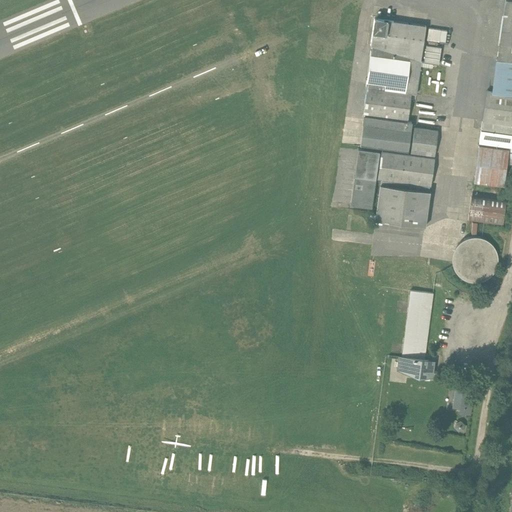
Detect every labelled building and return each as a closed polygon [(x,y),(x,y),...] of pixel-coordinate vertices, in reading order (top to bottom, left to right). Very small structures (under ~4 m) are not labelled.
[(511,0),(505,0),(496,60),(511,61),(511,0)] [(425,27),(374,19),(370,45),(372,46),(420,61),(425,27)] [(440,31),(428,29),(427,41),(439,42),(440,31)] [(440,47),(425,45),(422,67),(432,68),(432,63),(438,64),(440,47)] [(370,57),(420,63),(420,61),(372,46),(370,57)] [(370,57),(366,82),(367,82),(416,88),(420,63),(370,57)] [(511,86),(511,61),(496,60),(493,84),(511,86)] [(416,88),(367,82),(363,114),(407,120),(411,94),(416,95),(416,88)] [(492,92),(511,95),(511,86),(493,84),(492,92)] [(486,92),(481,130),(511,134),(511,95),(492,92),(486,92)] [(411,122),(364,116),(360,146),(408,153),(411,131),(410,131),(411,122)] [(437,131),(414,128),(410,153),(434,156),(437,131)] [(511,135),(480,131),(479,143),(511,147),(511,135)] [(479,144),(473,184),(499,188),(503,188),(509,148),(479,144)] [(379,152),(358,149),(350,206),(371,208),(379,152)] [(430,186),(434,159),(381,152),(378,179),(380,179),(429,186),(430,186)] [(380,179),(380,185),(428,191),(429,186),(380,179)] [(424,228),(429,192),(428,191),(380,185),(375,221),(424,228)] [(497,196),(471,193),(468,222),(483,224),(502,226),(506,197),(497,196)] [(455,273),(460,278),(468,283),(477,283),(486,281),(493,275),(497,267),(498,258),(495,250),(490,243),(482,238),(477,238),(473,237),(469,238),(464,240),(457,246),(453,254),(452,263),(453,267),(455,273)] [(433,294),(409,291),(402,345),(401,357),(412,358),(421,359),(423,360),(424,360),(433,294)] [(412,358),(401,357),(398,356),(398,357),(397,371),(418,378),(433,377),(434,361),(431,360),(427,360),(424,360),(423,360),(421,359),(412,358)] [(455,395),(453,408),(459,409),(470,410),(472,397),(467,397),(469,382),(459,381),(459,383),(457,395),(455,395)] [(454,429),(458,432),(463,430),(464,425),(460,421),(455,423),(454,429)]
